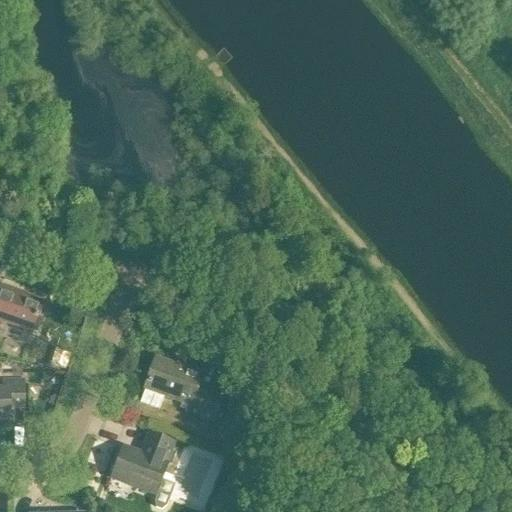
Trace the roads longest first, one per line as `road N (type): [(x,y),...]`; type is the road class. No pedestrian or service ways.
road 1 (unclassified): [(434,511),(243,343),(171,294),(129,280)]
road 2 (residential): [(0,462),(45,460),(72,440),(129,280)]
road 3 (unclassified): [(129,280),(0,233)]
